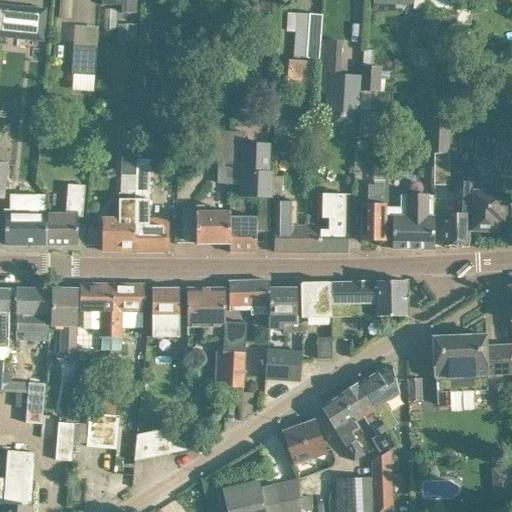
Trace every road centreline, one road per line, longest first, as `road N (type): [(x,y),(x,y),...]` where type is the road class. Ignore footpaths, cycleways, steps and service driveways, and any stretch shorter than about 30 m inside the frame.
road 1 (tertiary): [(0,263),(448,263)]
road 2 (residential): [(116,511),(442,306),(448,263)]
